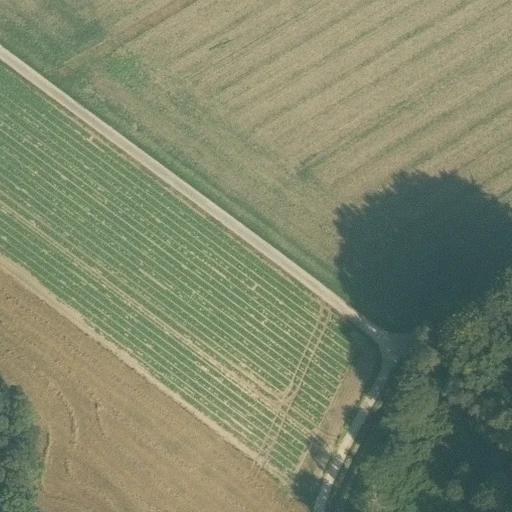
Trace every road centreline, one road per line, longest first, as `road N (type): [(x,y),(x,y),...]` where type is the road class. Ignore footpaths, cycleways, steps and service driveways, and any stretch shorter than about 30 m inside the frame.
road 1 (track): [(0,53),(401,351)]
road 2 (track): [(318,511),(401,351),(511,285)]
